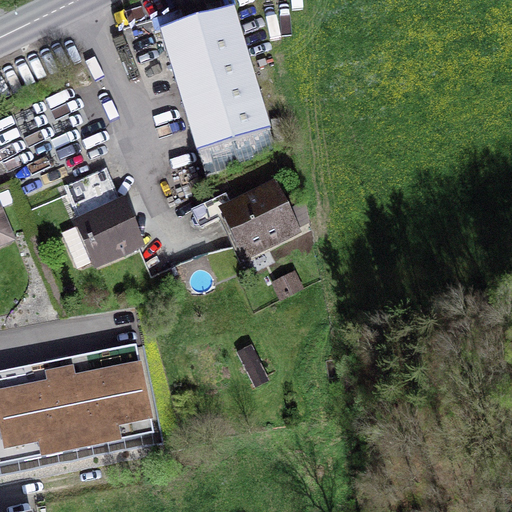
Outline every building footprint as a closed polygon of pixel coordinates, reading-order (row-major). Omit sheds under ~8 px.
[(229,12),(157,36),(196,151),(267,128),(229,12)] [(83,229),(121,215),(107,179),(69,193),(83,229)] [(0,228),(17,221),(0,184),(0,228)] [(280,194),(224,217),(243,262),(299,239),(280,194)] [(83,229),(80,231),(96,272),(145,253),(129,212),(121,215),(83,229)] [(0,463),(154,435),(138,347),(0,372),(0,463)] [(253,511),(246,477),(76,511),(253,511)]
